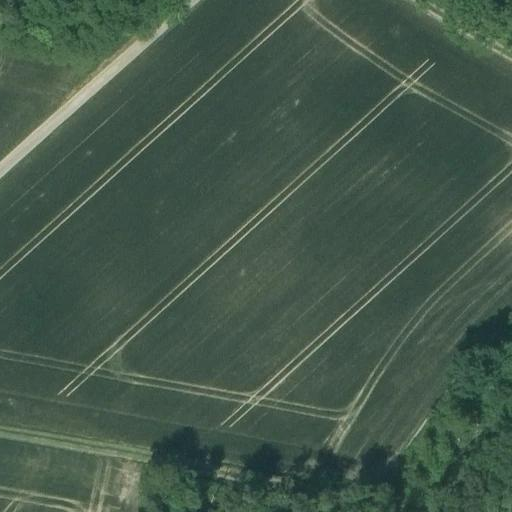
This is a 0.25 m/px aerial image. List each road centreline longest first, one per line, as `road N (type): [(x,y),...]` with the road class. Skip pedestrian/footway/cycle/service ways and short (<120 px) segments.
road 1 (track): [(0,444),(342,511)]
road 2 (unclassified): [(0,174),(193,0)]
